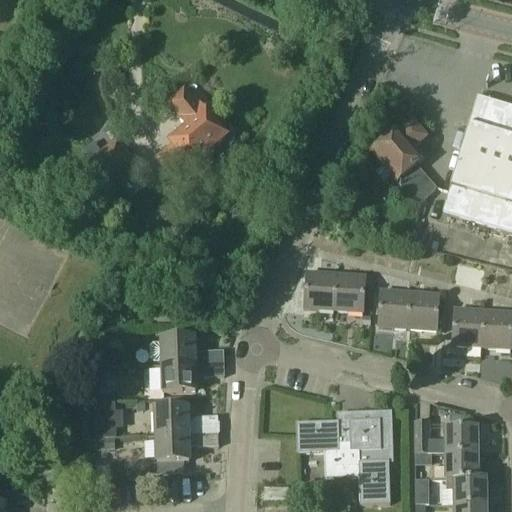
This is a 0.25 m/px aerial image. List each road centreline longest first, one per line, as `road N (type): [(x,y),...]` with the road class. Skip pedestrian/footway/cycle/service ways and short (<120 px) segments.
road 1 (residential): [(255,347),(400,0)]
road 2 (residential): [(511,404),(255,347)]
road 3 (residential): [(242,511),(255,347)]
